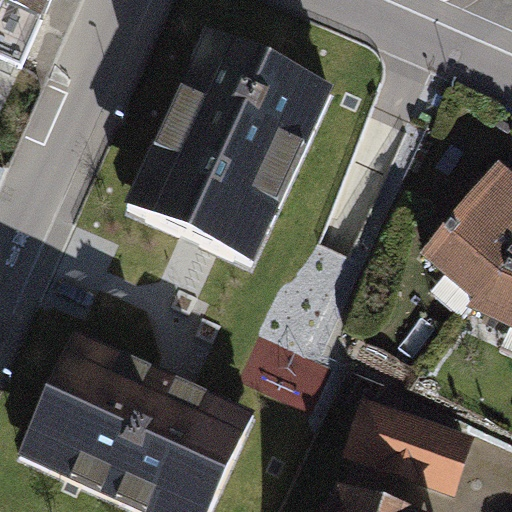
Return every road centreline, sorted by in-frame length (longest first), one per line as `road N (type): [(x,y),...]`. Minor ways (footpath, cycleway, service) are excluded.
road 1 (residential): [(122,0),(0,283)]
road 2 (residential): [(511,81),(325,0)]
